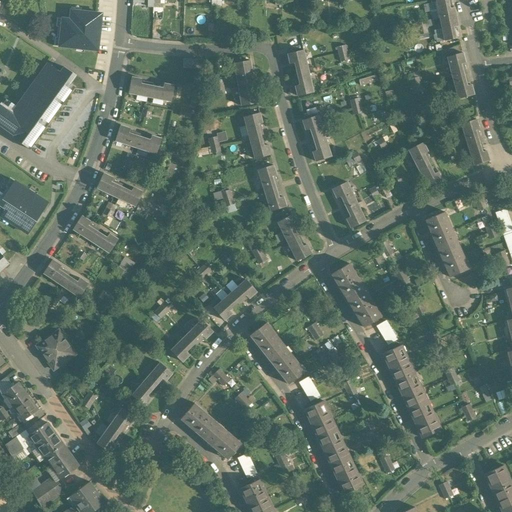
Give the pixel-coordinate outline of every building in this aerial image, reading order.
[(222,0),(210,0),(210,8),(222,8),(222,0)] [(447,0),(436,0),(435,0),(440,20),(455,17),(453,8),(449,9),(447,0)] [(57,19),(54,46),(97,50),(101,14),(71,11),(70,20),(57,19)] [(455,17),(440,20),(444,41),(455,39),(453,27),(457,27),(455,17)] [(425,23),(416,26),(418,32),(427,29),(425,23)] [(427,29),(418,32),(420,38),(429,35),(427,29)] [(345,46),(336,48),(338,55),(347,53),(345,46)] [(452,48),(440,52),(442,57),(446,56),(446,58),(455,56),(452,48)] [(303,51),(287,55),(290,64),(294,63),(297,74),(308,72),(303,51)] [(347,53),(338,55),(340,62),(349,60),(347,53)] [(455,56),(446,58),(452,79),(463,76),(460,65),(465,64),(462,54),(455,56)] [(201,60),(183,59),(183,69),(201,69),(201,60)] [(250,61),(234,64),(237,85),(249,83),(247,72),(251,71),(250,61)] [(1,103),(0,103),(0,126),(13,136),(12,138),(29,150),(38,138),(39,138),(43,133),(42,133),(74,88),(70,84),(76,76),(63,67),(59,73),(47,64),(12,112),(1,103)] [(308,72),(297,74),(299,86),(295,87),(297,96),(313,93),(308,72)] [(372,75),(358,79),(360,85),(374,81),(372,75)] [(463,76),(452,79),(457,99),(473,95),(471,86),(466,87),(463,76)] [(151,87),(140,84),(141,80),(131,78),(128,94),(149,98),(151,87)] [(418,78),(410,80),(412,87),(420,85),(418,78)] [(222,80),(213,82),(214,89),(223,88),(222,80)] [(249,83),(237,85),(241,106),(257,104),(255,94),(251,95),(249,83)] [(163,89),(151,87),(149,98),(170,102),(173,86),(164,84),(163,89)] [(420,85),(412,87),(414,94),(422,92),(420,85)] [(223,88),(214,89),(216,96),(225,95),(223,88)] [(358,99),(349,101),(351,108),(360,106),(358,99)] [(360,106),(351,108),(353,116),(362,113),(360,106)] [(259,114),(243,118),(249,139),(260,136),(257,124),(262,123),(259,114)] [(318,116),(302,121),(305,131),(310,129),(313,140),(324,137),(318,116)] [(476,120),(460,125),(467,145),(478,142),(474,131),(479,130),(476,120)] [(139,137),(128,134),(129,129),(120,126),(115,142),(135,148),(139,137)] [(150,141),(139,137),(135,148),(156,155),(161,139),(151,136),(150,141)] [(260,136),(249,139),(254,159),(270,155),(268,145),(263,147),(260,136)] [(217,137),(208,139),(210,147),(219,144),(217,137)] [(324,137),(313,140),(317,151),(312,153),(315,162),(331,157),(324,137)] [(478,142),(467,145),(473,166),(489,161),(486,151),(481,153),(478,142)] [(422,143),(408,151),(418,170),(428,164),(423,154),(427,152),(422,143)] [(219,144),(210,147),(212,154),(220,152),(219,144)] [(357,152),(351,155),(355,163),(361,160),(357,152)] [(428,164),(418,170),(427,189),(442,181),(438,173),(433,175),(428,164)] [(273,166),(257,171),(264,191),(275,188),(271,177),(276,175),(273,166)] [(112,178),(103,174),(96,189),(116,198),(121,187),(110,183),(112,178)] [(47,203),(10,179),(5,186),(7,188),(1,196),(0,195),(0,205),(6,210),(1,217),(27,234),(47,203)] [(356,202),(347,183),(332,190),(336,199),(340,197),(345,207),(356,202)] [(131,192),(121,187),(116,198),(135,207),(142,192),(133,188),(131,192)] [(374,187),(369,190),(373,198),(379,195),(374,187)] [(275,188),(264,191),(270,212),(286,207),(283,197),(278,199),(275,188)] [(229,190),(221,193),(223,200),(232,198),(229,190)] [(481,193),(473,196),(479,210),(487,207),(481,193)] [(232,198),(223,200),(225,208),(234,205),(232,198)] [(356,202),(345,207),(350,217),(346,220),(350,229),(365,221),(356,202)] [(511,227),(506,210),(495,213),(511,260),(511,227)] [(445,212),(425,221),(449,277),(468,269),(445,212)] [(90,222),(81,216),(73,230),(91,242),(97,232),(87,226),(90,222)] [(292,216),(277,223),(287,242),(297,237),(292,227),(296,225),(292,216)] [(493,222),(485,225),(490,239),(498,236),(493,222)] [(107,238),(97,232),(91,242),(109,254),(118,240),(109,234),(107,238)] [(297,237),(287,242),(296,261),(311,254),(306,245),(302,247),(297,237)] [(394,253),(386,240),(379,244),(386,257),(394,253)] [(260,247),(251,251),(255,258),(263,254),(260,247)] [(504,251),(496,254),(502,268),(510,265),(504,251)] [(0,271),(9,264),(0,254),(0,271)] [(263,254),(255,258),(258,265),(266,261),(263,254)] [(60,266),(52,260),(43,274),(61,286),(67,276),(58,270),(60,266)] [(213,269),(207,263),(201,268),(208,274),(213,269)] [(381,317),(348,264),(331,275),(363,327),(381,317)] [(208,274),(201,268),(196,273),(202,279),(208,274)] [(409,282),(402,269),(395,273),(402,286),(409,282)] [(67,276),(61,286),(79,298),(88,284),(80,279),(77,283),(67,276)] [(245,280),(229,295),(237,303),(246,296),(249,299),(256,293),(245,280)] [(229,295),(213,309),(224,321),(232,314),(228,311),(237,303),(229,295)] [(298,297),(290,302),(298,315),(306,310),(298,297)] [(425,311),(418,298),(411,302),(418,315),(425,311)] [(171,308),(165,302),(159,307),(166,314),(171,308)] [(166,314),(159,307),(154,313),(161,319),(166,314)] [(201,321),(186,336),(194,344),(202,336),(205,339),(212,332),(201,321)] [(397,340),(385,321),(376,327),(387,346),(397,340)] [(323,336),(315,323),(308,328),(316,341),(323,336)] [(304,372),(265,324),(250,336),(288,385),(304,372)] [(58,331),(51,336),(48,336),(44,338),(44,341),(36,346),(53,370),(75,355),(58,331)] [(435,333),(427,337),(434,350),(442,347),(435,333)] [(186,336),(170,351),(182,363),(189,356),(186,352),(194,344),(186,336)] [(132,351),(125,346),(120,351),(127,357),(132,351)] [(441,429),(400,348),(383,356),(422,438),(441,429)] [(341,362),(333,349),(325,354),(334,367),(341,362)] [(127,357),(120,351),(115,357),(122,363),(127,357)] [(159,363),(145,380),(154,387),(162,379),(165,382),(172,374),(159,363)] [(453,369),(444,373),(451,386),(459,383),(453,369)] [(229,381),(219,370),(212,375),(222,387),(229,381)] [(5,378),(0,381),(0,392),(1,394),(6,391),(4,388),(9,385),(5,378)] [(320,396),(309,378),(298,383),(310,402),(320,396)] [(145,380),(131,396),(144,407),(150,399),(147,396),(154,387),(145,380)] [(358,394),(351,381),(344,384),(350,398),(358,394)] [(18,383),(11,387),(9,385),(4,388),(6,391),(1,394),(5,399),(6,398),(12,407),(27,396),(18,383)] [(97,397),(89,392),(85,398),(92,403),(97,397)] [(241,393),(234,399),(244,410),(251,404),(241,393)] [(27,396),(12,407),(19,416),(17,417),(21,422),(26,418),(28,420),(32,417),(31,415),(37,410),(27,396)] [(92,403),(85,398),(81,404),(88,409),(92,403)] [(362,485),(323,402),(305,411),(344,494),(362,485)] [(240,445),(194,405),(181,420),(228,461),(240,445)] [(470,405),(462,409),(468,422),(476,419),(470,405)] [(121,409),(109,427),(118,433),(125,424),(129,427),(135,419),(121,409)] [(263,417),(256,422),(264,434),(271,429),(263,417)] [(376,433),(370,419),(362,423),(368,436),(376,433)] [(46,422),(28,435),(37,447),(31,451),(39,462),(44,458),(62,445),(46,422)] [(18,424),(7,432),(12,439),(23,431),(18,424)] [(118,433),(109,427),(96,444),(110,454),(115,445),(112,443),(118,433)] [(12,439),(4,445),(11,457),(22,449),(26,455),(31,451),(37,447),(28,435),(25,430),(23,431),(12,439)] [(62,445),(44,458),(59,478),(77,466),(62,445)] [(282,451),(274,455),(281,469),(288,464),(282,451)] [(248,454),(237,459),(246,479),(257,473),(248,454)] [(395,470),(388,457),(381,461),(387,474),(395,470)] [(505,511),(511,509),(511,486),(503,466),(484,475),(501,511),(505,511)] [(52,475),(38,485),(34,479),(27,484),(41,507),(64,492),(52,475)] [(273,511),(259,481),(240,490),(250,511),(273,511)] [(89,483),(69,497),(74,505),(62,511),(87,511),(104,502),(89,483)] [(447,483),(439,487),(445,500),(453,497),(447,483)] [(300,487),(292,491),(298,505),(306,500),(300,487)]
